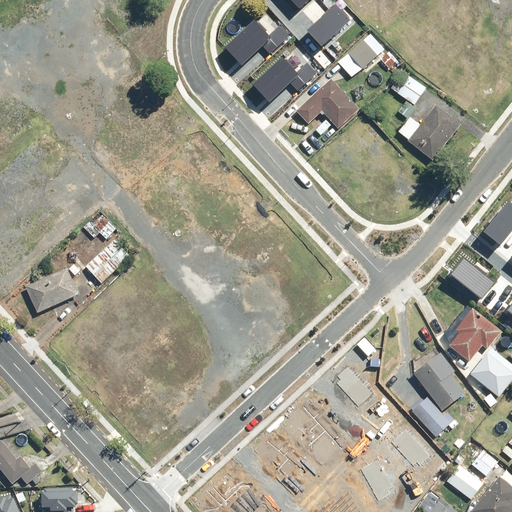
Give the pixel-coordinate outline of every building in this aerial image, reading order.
[(511,33),(511,9),(500,0),(497,0),(484,17),(471,7),(458,23),(496,54),(511,33)] [(336,7),(310,31),(323,45),(349,21),(336,7)] [(256,20),(226,47),(242,64),(261,46),(269,55),(290,35),(280,26),(271,35),(256,20)] [(350,53),(365,67),(378,54),(363,39),(350,53)] [(464,48),(441,77),(456,89),(462,82),(484,99),(501,78),(464,48)] [(398,63),(390,52),(381,59),(390,70),(398,63)] [(283,57),(254,85),(269,101),(288,84),(297,93),(317,73),(308,63),(298,73),(283,57)] [(138,91),(109,59),(70,94),(90,117),(102,107),(108,113),(115,107),(117,109),(138,91)] [(341,130),(364,108),(333,76),(300,108),(312,120),(323,110),(341,130)] [(409,78),(399,95),(417,105),(427,88),(409,78)] [(171,129),(145,103),(124,124),(141,140),(131,151),(140,160),(171,129)] [(399,130),(436,159),(463,125),(437,105),(422,125),(410,116),(399,130)] [(0,148),(13,135),(4,127),(0,131),(0,148)] [(388,148),(382,143),(352,173),(375,196),(403,168),(409,173),(417,165),(394,142),(388,148)] [(207,181),(178,149),(147,178),(162,194),(170,186),(185,201),(207,181)] [(150,189),(143,182),(134,191),(141,198),(150,189)] [(213,251),(229,234),(225,229),(239,215),(216,193),(186,225),(213,251)] [(484,234),(501,247),(511,232),(511,206),(507,203),(484,234)] [(118,228),(102,212),(84,230),(95,241),(101,234),(107,240),(118,228)] [(0,270),(2,276),(50,255),(38,229),(0,245),(0,270)] [(235,314),(255,296),(249,290),(263,277),(257,271),(274,256),(253,232),(219,263),(244,290),(227,306),(235,314)] [(116,240),(88,266),(104,282),(132,256),(116,240)] [(465,258),(451,275),(482,299),(495,282),(465,258)] [(28,287),(38,312),(80,295),(70,269),(28,287)] [(323,291),(301,270),(272,298),(294,320),(323,291)] [(118,301),(107,290),(101,296),(113,307),(118,301)] [(99,353),(126,328),(123,324),(128,320),(119,309),(109,317),(101,308),(92,316),(89,313),(75,326),(99,353)] [(471,361),(483,347),(489,351),(504,330),(473,310),(459,330),(463,333),(452,345),(471,361)] [(287,321),(280,315),(269,327),(276,334),(287,321)] [(300,351),(316,368),(322,374),(338,358),(346,366),(367,346),(338,315),(300,351)] [(187,336),(172,350),(184,363),(199,349),(187,336)] [(168,364),(146,339),(111,370),(129,390),(151,370),(156,375),(168,364)] [(316,368),(300,351),(266,383),(281,399),(295,386),(302,394),(315,381),(309,374),(316,368)] [(442,352),(417,371),(447,411),(472,392),(442,352)] [(485,354),(467,374),(494,398),(511,377),(485,354)] [(355,363),(333,386),(360,412),(382,390),(355,363)] [(341,375),(334,368),(325,377),(332,384),(341,375)] [(177,431),(203,405),(195,397),(205,387),(198,380),(186,392),(180,386),(174,392),(170,388),(143,415),(175,448),(185,439),(177,431)] [(320,395),(293,420),(322,451),(349,426),(320,395)] [(432,398),(417,411),(438,437),(453,424),(432,398)] [(267,405),(253,418),(271,438),(286,426),(267,405)] [(409,426),(390,442),(416,473),(435,458),(409,426)] [(239,456),(218,433),(187,463),(208,486),(239,456)] [(279,434),(253,458),(282,490),(308,465),(279,434)] [(1,440),(0,440),(0,464),(15,482),(22,476),(29,485),(46,470),(38,462),(32,467),(22,455),(18,459),(1,440)] [(486,449),(474,463),(488,476),(500,462),(486,449)] [(378,451),(357,463),(377,499),(398,487),(378,451)] [(460,465),(447,481),(471,500),(484,484),(460,465)] [(511,500),(511,484),(500,476),(472,511),(473,511),(511,511),(511,501),(511,500)] [(226,483),(198,508),(201,511),(225,511),(240,499),(226,483)] [(41,491),(42,511),(47,510),(46,511),(75,511),(75,507),(79,507),(78,490),(74,490),(73,486),(46,488),(46,490),(41,491)] [(360,511),(347,488),(326,500),(332,511),(360,511)] [(23,511),(16,491),(0,497),(0,511),(23,511)] [(453,511),(439,502),(431,511),(453,511)] [(266,511),(257,503),(248,511),(266,511)]
